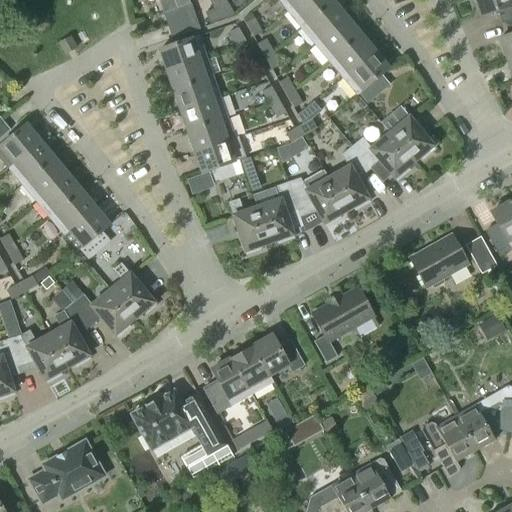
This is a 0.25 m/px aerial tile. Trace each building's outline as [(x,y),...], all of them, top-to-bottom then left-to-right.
[(190,5),(187,0),(172,0),(176,10),(190,5)] [(275,0),(286,12),(300,0),(275,0)] [(299,29),(331,2),(328,0),(300,0),(286,12),(299,29)] [(511,0),(474,0),(481,17),(497,11),(502,24),(505,23),(511,20),(511,0)] [(314,47),(346,21),(331,2),(299,29),(314,47)] [(194,18),(190,5),(176,10),(163,14),(167,27),(194,18)] [(172,39),(198,30),(194,18),(167,27),(172,39)] [(252,38),(261,33),(254,19),(244,24),(252,38)] [(507,61),(511,59),(511,20),(505,23),(509,35),(499,39),(507,61)] [(328,63),(359,37),(346,21),(314,47),(328,63)] [(235,47),(244,42),(237,29),(228,34),(235,47)] [(167,71),(205,58),(198,37),(159,50),(167,71)] [(359,37),(328,63),(341,79),(372,53),(359,37)] [(65,55),(75,49),(69,39),(59,44),(65,55)] [(265,40),(256,45),(263,57),(272,52),(265,40)] [(239,54),(247,67),(256,62),(248,49),(239,54)] [(272,52),(263,57),(271,71),(280,66),(272,52)] [(358,94),(380,76),(387,70),(372,53),(341,79),(355,96),(358,94)] [(174,93),(212,79),(205,58),(167,71),(174,93)] [(263,75),(256,62),(247,67),(254,80),(263,75)] [(388,86),(380,76),(358,94),(366,104),(388,86)] [(277,83),(285,96),(294,91),(287,78),(277,83)] [(181,113),(219,100),(212,79),(174,93),(181,113)] [(268,105),(277,100),(270,87),(261,92),(268,105)] [(292,109),(301,104),(294,91),(285,96),(292,109)] [(188,134),(226,120),(219,100),(181,113),(188,134)] [(276,119),(285,114),(277,100),(268,105),(276,119)] [(421,161),(434,150),(399,108),(391,115),(400,125),(389,135),(412,162),(418,157),(421,161)] [(0,120),(0,137),(8,131),(0,121),(0,120)] [(226,120),(188,134),(195,153),(233,139),(226,120)] [(297,127),(303,137),(316,129),(311,120),(297,127)] [(24,126),(0,145),(0,160),(7,169),(39,143),(24,126)] [(289,144),(303,137),(297,127),(284,135),(289,144)] [(351,148),(369,169),(379,161),(396,182),(408,171),(405,168),(412,162),(389,135),(370,150),(361,140),(351,148)] [(233,139),(195,153),(202,174),(237,161),(247,158),(239,137),(233,139)] [(21,185),(52,159),(39,143),(7,169),(21,185)] [(327,180),(345,211),(352,207),(354,212),(368,203),(355,180),(369,169),(351,148),(341,156),(348,168),(327,180)] [(254,169),(250,158),(240,161),(244,173),(254,169)] [(36,203),(67,177),(52,159),(21,185),(36,203)] [(237,161),(210,171),(215,183),(241,174),(237,161)] [(316,212),(325,228),(340,220),(337,215),(345,211),(327,180),(322,171),(300,182),(299,180),(287,184),(296,210),(299,218),(316,212)] [(49,220),(81,194),(67,177),(36,203),(49,220)] [(256,209),(268,243),(275,240),(277,245),(293,240),(284,214),(296,210),(287,184),(265,191),(270,204),(256,209)] [(51,245),(62,235),(94,209),(81,194),(49,220),(38,229),(51,245)] [(268,243),(256,209),(242,214),(237,201),(228,204),(246,256),(261,250),(260,246),(268,243)] [(511,248),(511,206),(510,203),(489,214),(496,225),(485,231),(498,256),(511,248)] [(83,247),(101,232),(108,227),(94,209),(62,235),(63,236),(69,231),(83,247)] [(101,232),(83,247),(79,250),(87,260),(109,242),(101,232)] [(0,239),(0,242),(6,253),(15,248),(8,235),(0,239)] [(450,236),(415,256),(409,259),(425,288),(429,286),(433,289),(442,284),(442,278),(466,265),(450,236)] [(480,274),(495,266),(479,238),(465,246),(480,274)] [(13,266),(22,261),(15,248),(6,253),(13,266)] [(121,282),(110,291),(133,319),(139,314),(142,318),(155,307),(120,265),(112,271),(121,282)] [(22,282),(19,284),(24,293),(37,286),(32,277),(22,282)] [(24,293),(19,284),(6,291),(11,300),(24,293)] [(328,342),(372,317),(356,289),(311,314),(323,336),(313,342),(325,364),(336,357),(328,342)] [(47,334),(48,337),(66,368),(73,364),(75,368),(90,360),(77,337),(90,326),(72,304),(61,291),(51,300),(62,313),(54,317),(60,326),(47,334)] [(72,304),(90,326),(100,318),(117,338),(130,328),(127,324),(133,319),(110,291),(91,307),(82,296),(72,304)] [(9,302),(0,305),(0,317),(1,319),(13,315),(9,302)] [(496,315),(484,322),(493,337),(505,331),(496,315)] [(17,367),(34,361),(47,384),(61,376),(59,372),(66,368),(48,337),(47,334),(33,342),(28,332),(8,340),(17,367)] [(251,348),(271,384),(271,383),(267,376),(287,365),(291,372),(302,366),(289,341),(278,348),(271,336),(251,348)] [(5,371),(17,367),(8,340),(0,342),(0,357),(0,358),(0,357),(0,400),(14,396),(5,371)] [(231,359),(251,395),(271,384),(251,348),(231,359)] [(216,414),(251,395),(231,359),(210,371),(217,382),(202,390),(216,414)] [(386,390),(380,379),(368,386),(374,397),(386,390)] [(378,404),(374,397),(368,386),(350,396),(361,414),(378,404)] [(464,433),(475,452),(495,441),(491,434),(498,430),(510,434),(510,433),(511,425),(511,387),(509,387),(455,416),(464,433)] [(145,407),(131,415),(141,433),(151,450),(181,433),(191,427),(194,433),(195,434),(203,448),(182,460),(193,480),(233,458),(226,445),(219,433),(205,408),(196,393),(179,403),(173,392),(159,400),(158,399),(144,406),(145,407)] [(280,431),(293,423),(288,414),(274,422),(280,431)] [(422,433),(449,478),(458,473),(459,468),(456,463),(475,452),(455,416),(436,427),(435,425),(431,424),(424,428),(422,433)] [(337,430),(330,420),(321,425),(327,436),(337,430)] [(253,429),(255,433),(258,439),(271,431),(266,422),(253,429)] [(61,500),(104,477),(84,442),(65,453),(64,454),(65,455),(58,459),(57,458),(56,458),(42,466),(44,471),(28,480),(41,505),(58,495),(61,500)] [(211,476),(218,489),(253,470),(246,457),(211,476)] [(350,475),(370,511),(390,501),(390,500),(402,493),(384,461),(379,460),(371,465),(371,464),(350,475)] [(369,511),(370,511),(350,475),(310,498),(305,511),(369,511)] [(178,494),(184,505),(189,502),(191,493),(189,488),(178,494)]
